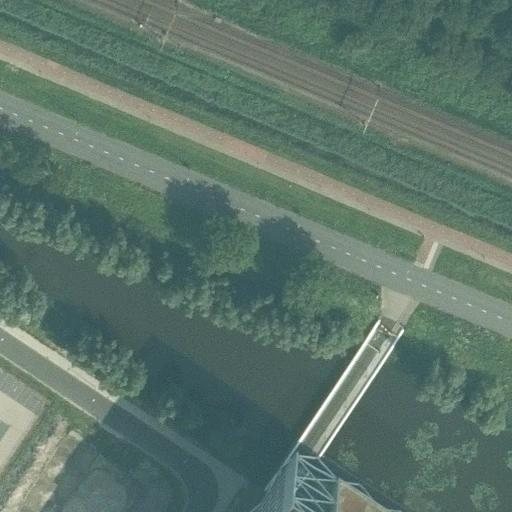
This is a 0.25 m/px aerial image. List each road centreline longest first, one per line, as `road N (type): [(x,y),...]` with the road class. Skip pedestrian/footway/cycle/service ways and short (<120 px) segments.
road 1 (tertiary): [(511,323),(0,108)]
road 2 (unclassified): [(197,511),(205,495),(196,472),(0,340)]
